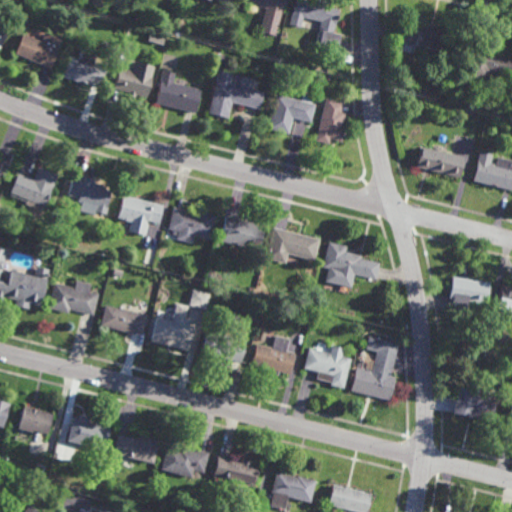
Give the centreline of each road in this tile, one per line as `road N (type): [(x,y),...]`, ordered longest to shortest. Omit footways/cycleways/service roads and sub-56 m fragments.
road 1 (residential): [(0,98),(98,134),(511,238)]
road 2 (residential): [(0,350),(511,479)]
road 3 (residential): [(371,0),(378,140),(421,302),(427,439),(415,511)]
